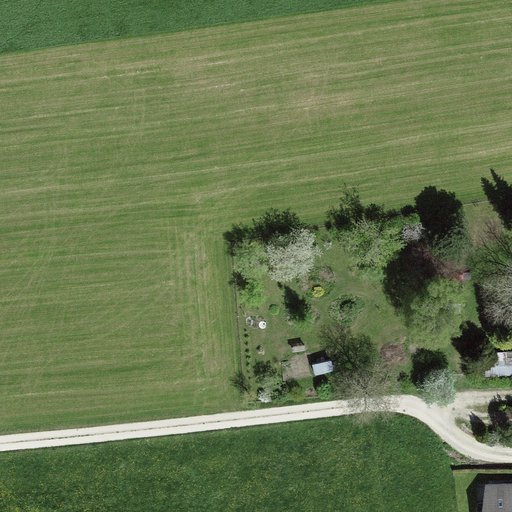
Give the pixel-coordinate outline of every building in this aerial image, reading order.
[(306,349),(305,343),(291,345),(292,351),(306,349)] [(511,374),(511,349),(477,350),(478,376),(511,374)] [(334,370),(331,357),(311,362),(314,375),(334,370)] [(511,422),(511,408),(494,410),(495,423),(511,422)] [(511,511),(511,480),(484,481),(483,511),(511,511)]
